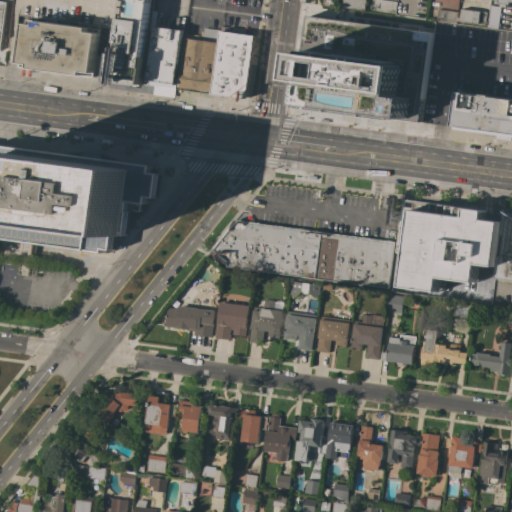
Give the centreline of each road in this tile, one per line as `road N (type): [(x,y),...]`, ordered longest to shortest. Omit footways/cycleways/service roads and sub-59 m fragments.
road 1 (residential): [(98,354),(511,410)]
road 2 (tertiary): [(253,139),(203,166),(60,350)]
road 3 (tertiary): [(98,354),(226,196),(253,139)]
road 4 (primary): [(511,173),(328,149)]
road 5 (primary): [(253,139),(86,117)]
road 6 (tertiary): [(0,477),(98,354)]
road 7 (tertiary): [(281,0),(268,107),(253,139)]
